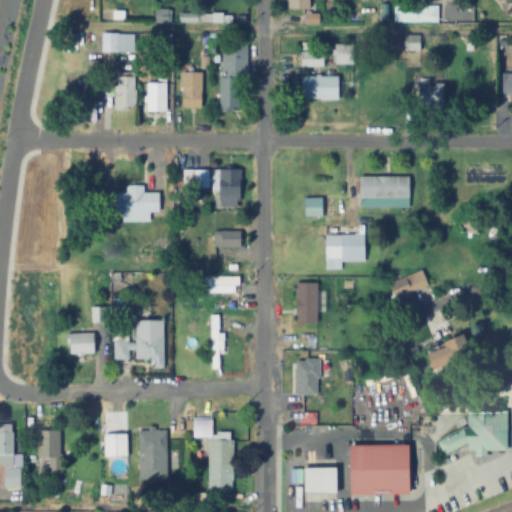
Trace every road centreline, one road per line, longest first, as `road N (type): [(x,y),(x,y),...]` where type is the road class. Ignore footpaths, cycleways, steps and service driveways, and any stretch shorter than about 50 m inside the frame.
road 1 (residential): [(264,511),(264,0)]
road 2 (residential): [(511,139),(15,139)]
road 3 (residential): [(264,386),(36,395),(9,390),(0,377)]
road 4 (residential): [(0,251),(43,0)]
